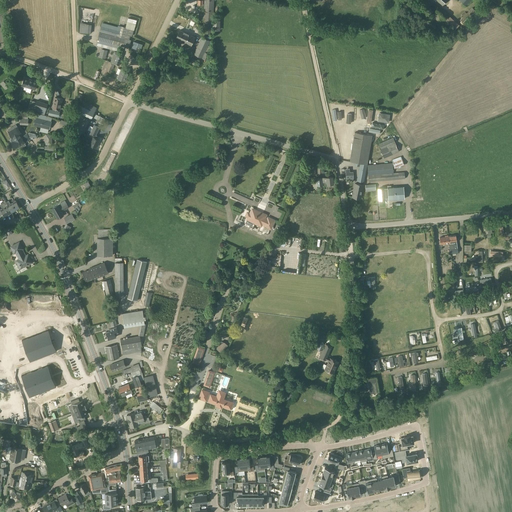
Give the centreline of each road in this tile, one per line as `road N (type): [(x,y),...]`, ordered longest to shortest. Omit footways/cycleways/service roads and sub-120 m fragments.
road 1 (unclassified): [(511,213),(355,225),(327,157),(130,102)]
road 2 (track): [(222,441),(338,417),(353,347),(350,223)]
road 3 (primary): [(123,437),(51,245),(28,206)]
road 4 (track): [(334,161),(302,0)]
road 5 (residential): [(214,511),(221,454),(320,445)]
road 6 (unclassified): [(28,206),(96,166),(130,102)]
road 7 (residential): [(320,445),(414,427),(426,477)]
road 8 (residential): [(0,511),(126,450)]
road 9 (track): [(130,102),(0,51)]
road 10 (residential): [(298,510),(417,487),(426,477)]
